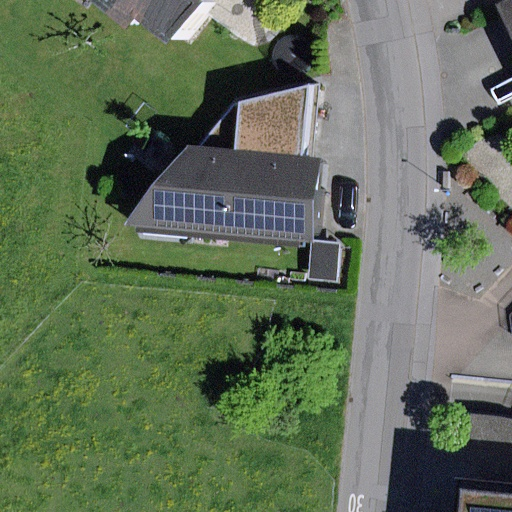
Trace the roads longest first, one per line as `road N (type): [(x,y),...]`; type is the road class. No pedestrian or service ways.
road 1 (residential): [(378,0),(400,134),(392,333)]
road 2 (residential): [(392,333),(375,511)]
road 3 (residential): [(511,286),(462,338),(392,333)]
